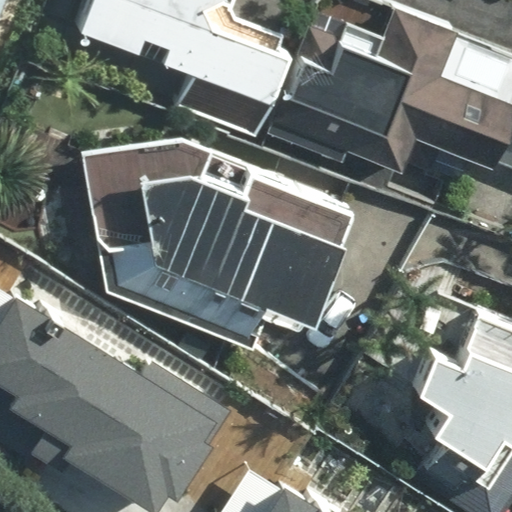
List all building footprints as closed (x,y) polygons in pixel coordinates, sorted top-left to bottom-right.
[(0,0),(0,30),(12,0),(0,0)] [(299,30),(224,4),(224,0),(96,0),(92,13),(282,79),(299,30)] [(404,0),(391,37),(322,13),(285,117),(401,158),(418,111),(502,141),(499,149),(511,153),(511,31),(423,0),(404,0)] [(210,108),(90,133),(121,276),(263,325),(281,272),(334,290),(367,196),(218,144),(210,108)] [(0,421),(78,469),(88,452),(162,497),(228,389),(152,342),(142,358),(12,279),(0,298),(0,421)] [(505,433),(511,420),(511,300),(497,296),(482,341),(455,331),(442,364),(470,375),(468,382),(455,405),(505,433)] [(357,511),(256,451),(219,511),(357,511)]
